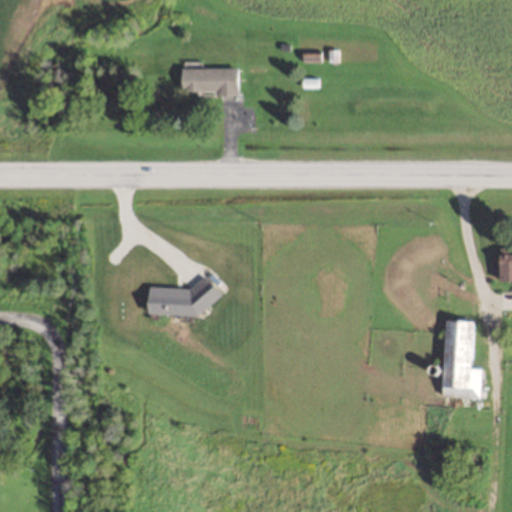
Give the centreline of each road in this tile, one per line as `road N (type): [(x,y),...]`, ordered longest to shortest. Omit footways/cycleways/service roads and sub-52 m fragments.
road 1 (secondary): [(0,175),(511,176)]
road 2 (residential): [(59,511),(58,345),(36,323),(0,318)]
